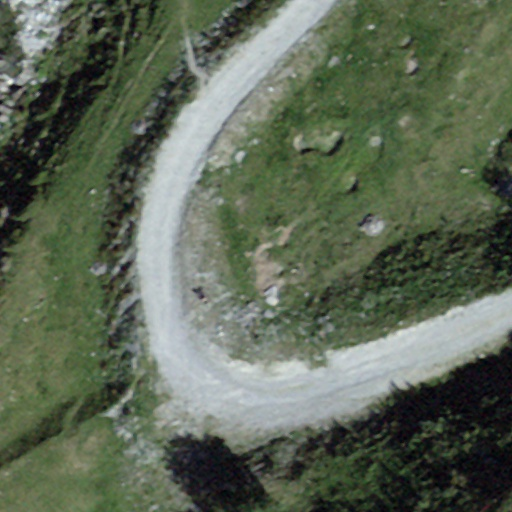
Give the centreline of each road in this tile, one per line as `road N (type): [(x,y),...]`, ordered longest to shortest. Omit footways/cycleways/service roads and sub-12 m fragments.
road 1 (track): [(511,303),(345,385),(286,403),(252,401),(206,382),(179,354),(159,283),(160,226),(174,169),(215,98)]
road 2 (track): [(215,98),(312,0)]
